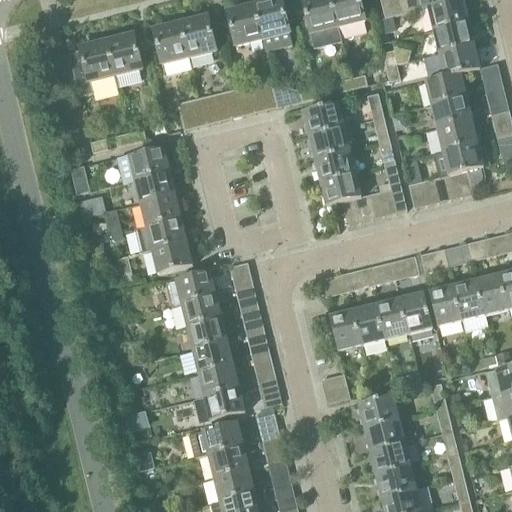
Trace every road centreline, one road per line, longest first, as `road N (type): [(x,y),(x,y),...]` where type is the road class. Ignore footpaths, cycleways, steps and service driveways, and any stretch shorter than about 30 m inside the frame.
road 1 (unclassified): [(0,83),(104,511)]
road 2 (residential): [(293,232),(268,132),(205,147),(228,248)]
road 3 (residential): [(328,511),(278,293),(280,274),(300,265)]
road 4 (residential): [(300,265),(511,214)]
